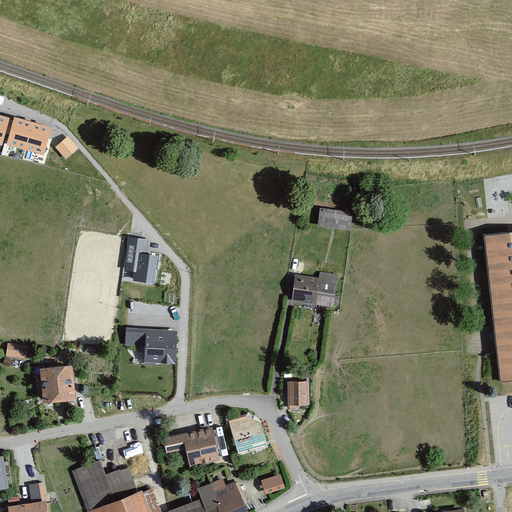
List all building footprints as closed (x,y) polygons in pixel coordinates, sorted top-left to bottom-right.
[(29,117),(12,113),(4,142),(21,146),(29,117)] [(46,122),(29,117),(21,146),(39,151),(46,122)] [(322,206),(320,226),(350,229),(352,209),(322,206)] [(511,232),(485,235),(501,382),(511,381),(511,232)] [(150,240),(128,238),(124,271),(133,273),(132,283),(155,285),(158,257),(148,256),(150,240)] [(297,274),(293,302),(335,307),(339,274),(321,271),(320,277),(297,274)] [(178,332),(126,328),(125,346),(146,347),(145,363),(176,365),(178,332)] [(7,356),(28,358),(29,344),(8,342),(7,356)] [(45,400),(79,397),(76,363),(42,366),(45,400)] [(290,404),(311,403),(311,379),(289,379),(290,404)] [(249,414),(229,420),(238,453),(267,445),(260,419),(249,414)] [(202,461),(221,456),(214,425),(164,437),(167,450),(187,446),(190,459),(201,456),(202,461)] [(0,455),(0,486),(10,485),(5,455),(0,455)] [(152,511),(144,488),(139,490),(130,466),(108,474),(102,459),(73,469),(89,511),(152,511)] [(280,473),(262,479),(266,492),(285,486),(280,473)] [(171,511),(251,511),(238,481),(226,486),(221,477),(199,487),(203,496),(171,511)] [(10,505),(11,511),(50,511),(49,500),(45,500),(43,481),(30,482),(32,502),(10,505)]
